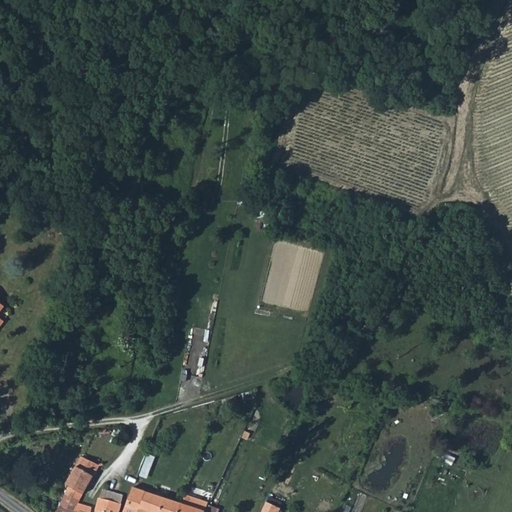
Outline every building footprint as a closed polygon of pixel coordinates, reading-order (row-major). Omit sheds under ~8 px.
[(0,317),(1,316),(8,306),(0,299),(0,317)] [(243,436),(253,441),(261,425),(251,421),(243,436)] [(164,429),(157,426),(140,472),(147,475),(164,429)] [(83,454),(67,483),(70,485),(84,493),(100,464),(101,463),(83,454)] [(70,485),(67,492),(81,499),(84,493),(70,485)] [(153,511),(154,511),(156,511),(179,511),(183,501),(134,485),(123,511),(153,511)] [(104,486),(100,495),(122,500),(125,491),(104,486)] [(352,489),(340,511),(351,511),(352,510),(354,511),(357,511),(365,496),(352,489)] [(187,491),(183,501),(207,509),(211,500),(187,491)] [(76,508),(81,499),(67,492),(62,501),(57,511),(79,511),(80,510),(76,508)] [(94,511),(118,511),(120,506),(122,500),(100,495),(94,511)] [(92,504),(81,499),(76,508),(80,510),(79,511),(90,511),(92,504)] [(179,511),(205,511),(207,509),(183,501),(179,511)]
